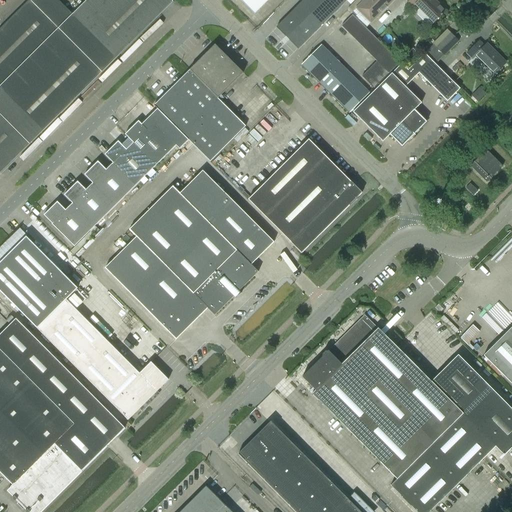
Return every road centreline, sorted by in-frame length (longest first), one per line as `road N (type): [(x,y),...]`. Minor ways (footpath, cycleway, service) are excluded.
road 1 (unclassified): [(0,216),(212,5),(406,200),(415,234)]
road 2 (unclassified): [(121,511),(389,246),(415,234)]
